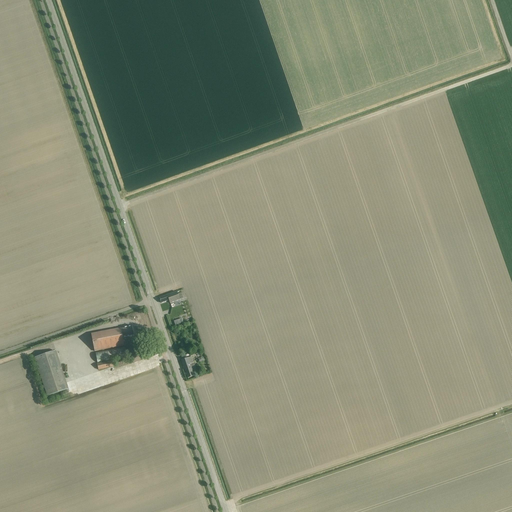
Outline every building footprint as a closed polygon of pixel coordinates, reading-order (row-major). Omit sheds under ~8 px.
[(161,303),(166,302),(169,300),(170,303),(183,299),(185,298),(183,292),(181,293),(178,294),(177,292),(160,298),(161,303)] [(123,338),(134,336),(132,327),(121,329),(91,334),(95,352),(124,346),(123,338)] [(125,347),(96,353),(98,362),(126,357),(125,347)] [(36,358),(48,396),(68,389),(56,351),(36,358)] [(188,379),(193,377),(194,376),(192,372),(196,370),(194,365),(191,366),(191,365),(192,365),(191,364),(195,363),(194,360),(192,360),(191,357),(181,360),(188,379)] [(98,370),(113,367),(112,361),(97,364),(98,370)]
